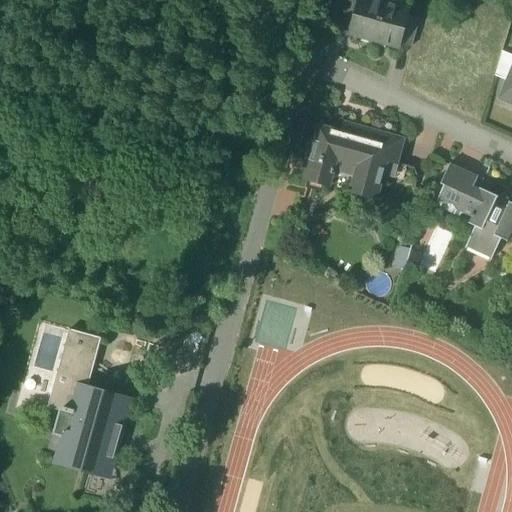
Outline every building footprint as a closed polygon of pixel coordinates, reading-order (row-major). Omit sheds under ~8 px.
[(384,6),(362,0),(359,0),(358,5),(351,31),(350,37),(373,44),(384,6)] [(358,5),(345,1),(337,27),(351,31),(358,5)] [(407,12),(384,6),(373,44),(396,50),(398,45),(405,18),(407,12)] [(419,21),(405,18),(398,45),(411,49),(419,21)] [(511,69),(506,84),(510,85),(502,104),(511,107),(511,69)] [(402,142),(343,126),(340,135),(317,128),(314,141),(304,139),(296,170),(305,173),(302,182),(327,189),(329,180),(331,181),(333,174),(354,180),(349,195),(375,202),(386,165),(395,167),(402,142)] [(511,205),(473,187),(477,178),(450,165),(440,185),(443,186),(434,206),(458,217),(460,214),(470,219),(467,225),(474,228),(464,248),(490,261),(500,240),(506,243),(511,229),(511,205)] [(441,251),(449,234),(434,227),(429,237),(434,239),(430,246),(441,251)] [(70,332),(41,323),(23,386),(53,395),(58,375),(70,332)] [(101,340),(70,332),(58,375),(89,383),(101,340)] [(89,383),(58,375),(53,395),(50,406),(61,409),(59,414),(70,417),(59,458),(109,473),(128,407),(86,395),(89,383)]
